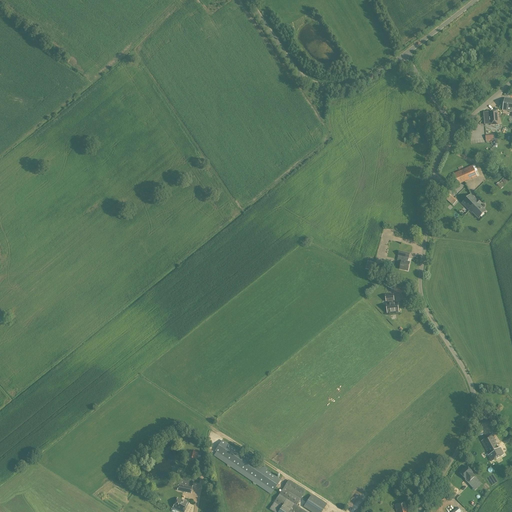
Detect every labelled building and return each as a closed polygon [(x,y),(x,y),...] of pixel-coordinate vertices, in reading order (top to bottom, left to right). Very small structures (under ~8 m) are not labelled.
[(511,99),(505,98),(503,111),(511,112),(511,99)] [(489,112),(484,113),(485,125),(490,124),(490,126),(499,125),(498,116),(498,111),(489,111),(489,112)] [(456,186),(464,182),(460,171),(452,174),(456,186)] [(474,201),(476,199),(471,195),(462,203),(469,211),(473,207),(472,206),(476,203),(474,201)] [(473,207),(469,211),(471,213),(472,212),(478,219),(486,212),(480,205),(481,204),(477,200),(476,199),(474,201),(476,203),(472,206),(473,207)] [(408,271),(410,263),(408,262),(409,258),(405,257),(406,252),(399,251),(398,256),(397,261),(401,262),(399,269),(408,271)] [(372,271),(375,263),(368,261),(365,269),(372,271)] [(393,304),(393,301),(394,301),(393,295),(386,295),(386,301),(388,301),(388,304),(387,304),(387,313),(398,312),(398,303),(393,304)] [(499,448),(492,435),(481,441),(489,455),(488,456),(492,462),(504,455),(500,448),(499,448)] [(236,450),(222,440),(214,451),(230,462),(228,464),(231,466),(233,464),(255,479),(254,481),(257,483),(259,481),(273,491),(281,480),(266,470),(267,469),(264,466),(263,468),(239,452),(241,450),(238,448),(236,450)] [(478,484),(473,478),(470,475),(473,473),(467,466),(459,473),(465,479),(465,480),(468,483),(473,488),(478,484)] [(306,511),(296,506),(305,491),(288,480),(279,494),(269,509),(273,511),(306,511)] [(191,494),(192,488),(178,485),(177,491),(191,494)] [(311,511),(321,511),(326,505),(311,495),(303,507),(311,511)] [(183,501),(177,498),(173,508),(181,511),(184,511),(189,503),(183,500),(183,501)] [(397,511),(408,511),(408,508),(409,508),(407,502),(395,506),(397,510),(397,511)]
